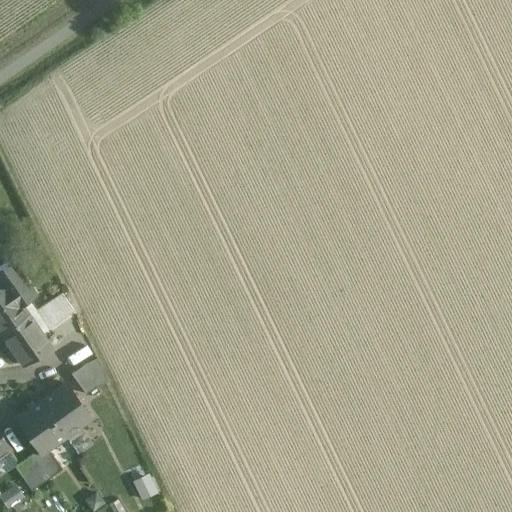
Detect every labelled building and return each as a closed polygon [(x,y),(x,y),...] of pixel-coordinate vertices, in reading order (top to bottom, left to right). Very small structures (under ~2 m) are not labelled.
[(0,283),(2,287),(0,288),(0,330),(3,334),(29,316),(21,304),(35,294),(12,260),(0,267),(0,283)] [(62,294),(34,312),(46,330),(74,312),(62,294)] [(51,347),(29,316),(3,334),(24,365),(51,347)] [(96,360),(73,373),(85,394),(108,381),(96,360)] [(66,383),(41,401),(66,435),(90,418),(66,383)] [(41,401),(17,417),(40,450),(42,452),(48,448),(66,435),(41,401)] [(0,434),(0,455),(10,449),(0,434)] [(40,450),(16,467),(32,490),(62,469),(48,448),(42,452),(40,450)] [(150,473),(135,478),(140,497),(155,492),(150,473)] [(15,486),(0,495),(0,498),(7,510),(24,499),(15,486)]
